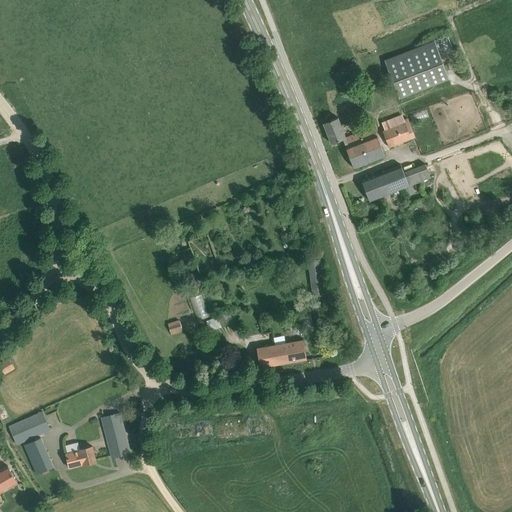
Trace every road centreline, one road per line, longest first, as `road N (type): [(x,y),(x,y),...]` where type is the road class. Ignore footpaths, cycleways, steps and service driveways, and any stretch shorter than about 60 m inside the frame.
road 1 (unclassified): [(376,359),(313,375),(166,381),(139,363),(89,284),(50,267)]
road 2 (primary): [(324,189),(246,0)]
road 3 (unclassified): [(50,267),(45,173),(0,101)]
road 4 (primary): [(376,359),(439,511)]
road 5 (primary): [(439,511),(387,355)]
road 6 (unclassified): [(378,331),(436,305),(511,245)]
road 7 (primary): [(324,189),(368,336)]
road 8 (primary): [(378,331),(324,189)]
road 9 (track): [(180,511),(145,455),(141,406),(166,381)]
